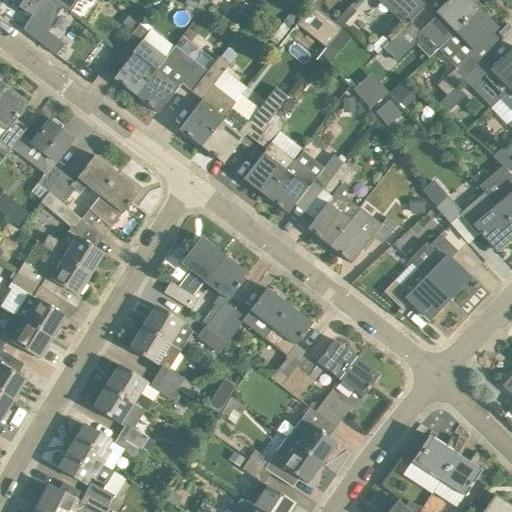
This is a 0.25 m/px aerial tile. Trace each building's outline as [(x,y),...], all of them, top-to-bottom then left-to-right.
[(62,6),(58,4),(51,0),(3,0),(20,10),(19,13),(30,19),(22,31),(55,57),(63,45),(47,32),(62,6)] [(198,9),(200,0),(187,0),(186,6),(198,9)] [(437,50),(477,11),(466,0),(449,0),(447,2),(445,0),(432,0),(425,7),(416,16),(405,27),(388,43),(402,56),(423,36),(437,50)] [(399,0),(416,16),(425,7),(417,0),(399,0)] [(244,4),(238,12),(247,19),(253,11),(244,4)] [(311,7),(295,26),(324,49),(339,30),(311,7)] [(334,22),(340,28),(356,13),(349,7),(334,22)] [(497,28),(495,30),(477,11),(437,50),(436,51),(454,70),(436,87),(446,97),(462,81),(478,66),(469,57),(498,30),(497,28)] [(291,12),(281,24),(289,30),(299,18),(291,12)] [(139,25),(141,22),(130,14),(123,24),(133,32),(139,25)] [(289,30),(281,24),(268,40),(276,46),(289,30)] [(137,96),(165,59),(141,40),(147,32),(139,25),(133,32),(125,42),(136,51),(113,80),(114,81),(116,80),(121,84),(121,85),(126,89),(126,88),(137,96)] [(349,37),(340,30),(334,37),(343,45),(349,37)] [(152,108),(158,112),(157,114),(158,115),(181,85),(191,93),(206,73),(173,48),(165,59),(137,96),(147,104),(147,105),(151,109),(152,108)] [(498,101),(511,88),(511,49),(486,75),(478,66),(462,81),(471,90),(480,82),(498,101)] [(206,73),(191,93),(201,101),(179,131),(180,132),(181,130),(186,135),(186,136),(191,139),(191,138),(202,146),(230,110),(235,104),(212,86),(228,66),(218,58),(206,73)] [(368,111),(383,97),(366,78),(351,91),(368,111)] [(390,97),(398,105),(411,91),(402,83),(390,97)] [(4,87),(0,91),(0,127),(6,132),(27,105),(4,87)] [(511,88),(498,101),(511,115),(511,120),(506,126),(511,132),(511,88)] [(438,106),(447,115),(456,105),(447,97),(438,106)] [(287,98),(279,109),(287,114),(295,104),(287,98)] [(355,100),(343,100),(343,114),(355,114),(355,100)] [(401,115),(389,101),(374,114),(387,128),(401,115)] [(217,159),(223,163),(222,165),(223,165),(243,139),(244,140),(246,136),(255,143),(267,127),(265,125),(273,115),(276,111),(264,102),(250,119),(255,123),(252,127),(230,110),(202,146),(213,155),(212,156),(217,159)] [(265,196),(284,172),(292,161),(270,144),(278,135),(278,134),(285,124),(273,115),(265,125),(267,127),(255,143),(265,151),(243,181),(244,182),(245,180),(251,184),(250,185),(255,189),(255,188),(265,196)] [(10,150),(44,176),(37,185),(48,193),(63,175),(52,166),(73,140),(49,122),(31,145),(21,137),(10,150)] [(0,163),(10,150),(21,137),(20,136),(11,149),(0,141),(0,163)] [(508,173),(511,169),(511,156),(503,147),(493,156),(508,173)] [(292,161),(284,172),(265,196),(277,205),(276,205),(281,209),(281,208),(287,213),(286,214),(287,215),(307,189),(310,186),(320,193),(343,164),(332,156),(322,169),(301,153),(294,163),(292,161)] [(95,157),(78,180),(86,186),(100,197),(117,175),(95,157)] [(327,204),(328,205),(307,231),(308,231),(309,230),(315,234),(314,235),(319,239),(319,238),(330,246),(358,210),(340,196),(347,188),(346,187),(356,175),(343,164),(320,193),(330,201),(327,204)] [(74,183),(63,175),(48,193),(59,202),(60,200),(65,203),(74,191),(71,189),(75,184),(74,183)] [(122,214),(128,207),(140,192),(117,175),(100,197),(122,214)] [(511,190),(494,206),(511,226),(511,190)] [(40,204),(51,212),(73,231),(82,221),(81,220),(59,202),(48,193),(40,204)] [(470,205),(481,217),(472,225),(495,252),(511,236),(511,226),(494,206),(483,194),(470,205)] [(445,198),(434,208),(449,225),(460,215),(445,198)] [(410,215),(425,214),(423,200),(409,201),(410,215)] [(28,212),(16,203),(5,217),(17,226),(28,212)] [(372,240),(371,239),(374,235),(383,242),(396,226),(386,218),(380,226),(359,209),(358,210),(330,246),(341,254),(340,255),(345,259),(345,258),(351,263),(350,264),(351,265),(372,240)] [(81,220),(82,221),(103,239),(110,230),(88,212),(81,220)] [(20,232),(26,236),(32,226),(27,222),(20,232)] [(18,231),(7,224),(0,234),(11,242),(18,231)] [(417,269),(426,278),(448,300),(460,288),(455,284),(464,275),(449,260),(457,253),(440,236),(429,247),(434,252),(417,269)] [(104,254),(76,238),(69,249),(59,244),(47,237),(42,246),(90,276),(104,254)] [(204,283),(224,256),(201,239),(181,265),(204,283)] [(90,276),(42,246),(41,246),(49,252),(37,272),(23,263),(16,274),(56,298),(63,288),(77,297),(90,276)] [(204,283),(219,295),(227,301),(228,301),(248,275),(224,256),(204,283)] [(0,284),(7,285),(9,269),(0,268),(0,284)] [(56,298),(16,274),(9,286),(26,295),(13,316),(24,322),(52,339),(65,318),(50,308),(56,298)] [(448,300),(426,278),(409,296),(395,281),(383,293),(401,310),(408,303),(424,318),(425,317),(424,316),(432,307),(437,312),(448,300)] [(191,310),(198,299),(170,283),(163,294),(191,310)] [(267,290),(249,313),(244,319),(241,323),(242,323),(263,340),(289,307),(267,290)] [(215,337),(234,312),(225,304),(227,301),(206,327),(205,329),(215,337)] [(182,327),(184,324),(155,307),(142,328),(171,345),(180,351),(191,332),(182,327)] [(263,340),(285,357),(294,345),(295,347),(312,324),(289,307),(263,340)] [(234,312),(215,337),(225,345),(242,323),(241,323),(244,319),(234,312)] [(52,339),(24,322),(11,343),(39,360),(52,339)] [(180,351),(171,345),(142,328),(129,349),(160,368),(155,377),(177,391),(183,381),(168,371),(180,351)] [(215,337),(205,329),(197,339),(217,355),(225,345),(215,337)] [(334,341),(317,363),(317,364),(323,369),(339,381),(357,359),(334,341)] [(281,387),(306,355),(295,347),(294,345),(285,357),(284,359),(285,360),(270,379),(281,387)] [(0,393),(13,402),(26,381),(17,375),(23,365),(0,350),(0,393)] [(313,382),(307,377),(317,364),(317,363),(306,355),(281,387),(299,401),(314,382),(313,382)] [(379,376),(357,359),(339,381),(362,398),(379,376)] [(106,388),(144,411),(146,413),(152,403),(140,395),(147,384),(119,366),(106,388)] [(155,377),(148,388),(170,402),(177,391),(155,377)] [(511,377),(503,387),(511,396),(511,403),(509,407),(511,409),(511,377)] [(132,430),(144,411),(106,388),(92,409),(123,428),(118,436),(141,450),(147,439),(132,430)] [(0,422),(13,402),(0,393),(0,422)] [(227,400),(215,393),(206,407),(218,415),(227,400)] [(350,409),(330,394),(315,413),(335,429),(350,409)] [(230,398),(218,416),(225,421),(232,411),(239,416),(244,409),(230,398)] [(308,409),(286,439),(321,465),(336,444),(328,438),(334,429),(335,429),(315,413),(308,409)] [(107,450),(111,443),(83,426),(70,447),(102,466),(110,452),(107,450)] [(112,447),(113,447),(134,460),(141,450),(118,436),(112,447)] [(457,455),(432,439),(428,437),(427,438),(431,440),(416,465),(412,462),(411,463),(440,482),(457,455)] [(321,465),(286,439),(285,438),(264,469),(270,474),(292,489),(299,479),(307,485),(321,465)] [(183,442),(179,451),(190,455),(193,447),(183,442)] [(90,478),(94,480),(104,487),(113,472),(102,466),(70,447),(57,469),(86,486),(90,478)] [(244,459),(233,452),(228,460),(239,467),(244,459)] [(481,471),(457,456),(457,455),(440,482),(464,497),(481,471)] [(263,484),(270,474),(264,469),(248,459),(240,470),(257,482),(262,485),(263,484)] [(107,507),(84,495),(64,484),(60,493),(49,488),(36,509),(42,511),(111,511),(106,508),(107,507)] [(90,484),(84,495),(107,507),(112,496),(90,484)] [(289,511),(294,505),(267,487),(253,508),(259,511),(289,511)] [(511,511),(511,507),(494,496),(483,511),(469,511),(468,511),(511,511)] [(409,511),(405,508),(397,502),(396,503),(397,503),(389,511),(409,511)] [(409,502),(405,508),(409,511),(421,511),(422,510),(409,502)] [(195,511),(215,511),(216,511),(201,503),(195,511)]
